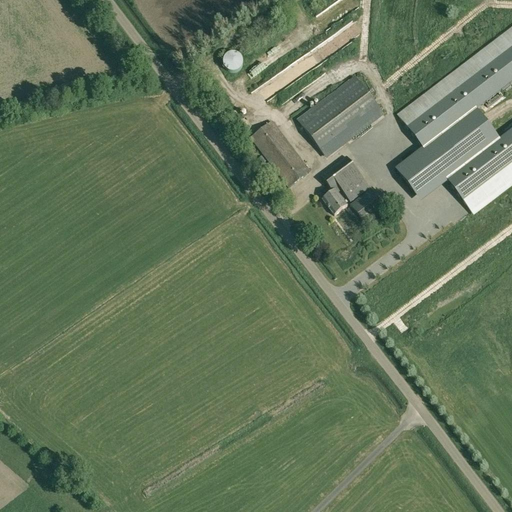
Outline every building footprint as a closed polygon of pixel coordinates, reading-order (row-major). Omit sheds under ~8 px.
[(339,42),(349,36),(342,24),(331,31),(339,42)] [(511,83),(511,33),(399,119),(423,150),(397,171),(415,194),(442,174),(424,150),(511,83)] [(351,36),(342,41),(348,51),(357,46),(351,36)] [(233,55),(229,55),(226,58),(224,61),(223,65),(224,69),(226,72),(229,74),(233,75),(237,74),(239,73),(240,72),(242,69),(243,65),(242,61),(240,58),(239,56),(238,56),(237,56),(233,55)] [(267,101),(296,82),(288,70),(259,89),(267,101)] [(301,121),(322,150),(326,157),(385,115),(359,79),(301,121)] [(226,104),(236,124),(243,120),(232,101),(226,104)] [(256,111),(246,119),(255,130),(265,121),(256,111)] [(310,173),(272,123),(251,140),(289,190),(310,173)] [(511,182),(511,132),(448,182),(447,181),(471,214),(511,182)] [(323,201),(335,217),(347,208),(337,195),(342,191),(351,203),(370,189),(348,159),(322,177),(334,193),(323,201)] [(366,227),(387,212),(371,191),(350,207),(366,227)] [(445,217),(451,213),(446,206),(440,210),(445,217)] [(427,233),(406,248),(410,253),(431,238),(427,233)]
